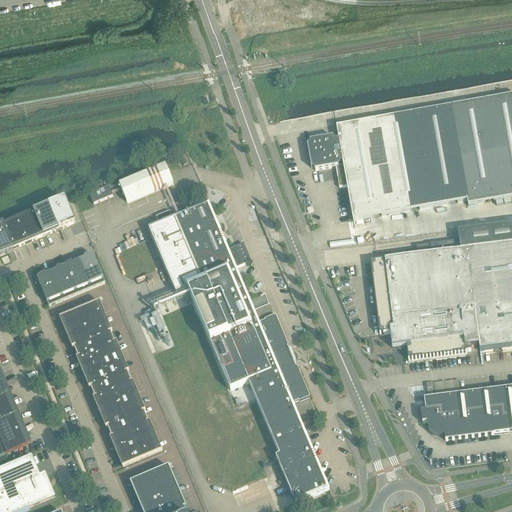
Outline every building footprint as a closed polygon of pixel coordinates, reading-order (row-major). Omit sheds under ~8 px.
[(308,146),(307,146),(311,169),(312,169),(315,171),(315,172),(334,169),(335,168),(339,190),(347,188),(347,190),(353,223),(467,202),(468,207),(511,199),(511,97),(337,129),(336,129),(338,135),(339,141),(336,141),(333,139),(333,138),(310,142),(310,143),(308,146)] [(119,186),(127,204),(173,185),(165,167),(119,186)] [(90,197),(94,206),(113,198),(109,189),(90,197)] [(75,224),(65,201),(15,223),(0,228),(0,258),(14,252),(13,250),(75,224)] [(236,270),(228,252),(209,205),(149,230),(176,295),(187,290),(231,392),(249,384),(280,457),(276,459),(296,506),(329,491),(302,427),(317,420),(295,367),(296,366),(298,361),(296,356),(290,353),(289,354),(270,307),(254,313),(236,270)] [(169,212),(156,218),(158,223),(171,218),(169,212)] [(431,256),(371,264),(380,336),(390,335),(392,350),(399,349),(399,350),(400,350),(400,351),(401,351),(402,351),(402,350),(403,350),(403,349),(403,348),(407,348),(408,362),(467,355),(466,350),(479,348),(480,353),(511,348),(511,389),(424,401),(426,412),(421,413),(422,425),(427,424),(428,430),(430,430),(430,433),(435,437),(438,436),(439,438),(445,437),(445,442),(511,434),(511,226),(458,233),(459,243),(430,246),(431,256)] [(244,245),(228,252),(236,270),(251,264),(244,245)] [(85,261),(79,263),(91,291),(105,285),(99,270),(97,267),(97,266),(93,257),(85,259),(85,261)] [(72,264),(65,269),(77,296),(91,291),(79,263),(73,266),(72,264)] [(57,272),(52,275),(63,302),(77,296),(65,269),(57,270),(57,272)] [(63,302),(52,275),(45,277),(44,275),(39,279),(37,280),(41,290),(42,290),(43,293),(43,294),(49,308),(63,302)] [(100,303),(81,311),(85,322),(104,314),(100,303)] [(81,311),(60,320),(64,331),(85,322),(81,311)] [(104,314),(85,322),(89,332),(108,324),(104,314)] [(85,322),(64,331),(68,341),(89,332),(85,322)] [(108,324),(89,332),(94,341),(111,334),(112,334),(108,324)] [(89,332),(68,341),(72,350),(74,350),(94,341),(89,332)] [(94,341),(98,351),(115,344),(111,334),(94,341)] [(74,350),(78,360),(98,351),(94,341),(74,350)] [(115,344),(98,351),(102,361),(121,353),(117,343),(115,344)] [(78,360),(76,360),(81,370),(102,361),(98,351),(78,360)] [(121,353),(102,361),(106,371),(125,363),(121,353)] [(102,361),(81,370),(85,380),(106,371),(102,361)] [(125,363),(106,371),(110,381),(127,374),(129,373),(125,363)] [(106,371),(85,380),(89,390),(91,390),(110,381),(106,371)] [(110,381),(115,391),(132,384),(127,374),(110,381)] [(91,390),(95,400),(115,391),(110,381),(91,390)] [(132,384),(115,391),(119,401),(137,393),(133,383),(132,384)] [(0,401),(10,398),(6,388),(3,389),(0,390),(0,401)] [(95,400),(93,400),(97,410),(119,401),(115,391),(95,400)] [(137,393),(119,401),(123,411),(142,403),(137,393)] [(0,401),(0,413),(1,413),(1,412),(11,408),(14,407),(10,398),(0,401)] [(119,401),(97,410),(102,420),(123,411),(119,401)] [(142,403),(123,411),(127,421),(144,414),(146,413),(142,403)] [(0,448),(4,447),(24,439),(27,438),(25,435),(23,430),(21,425),(19,420),(14,407),(11,408),(1,412),(1,413),(0,413),(0,448)] [(123,411),(102,420),(106,430),(107,429),(127,421),(123,411)] [(127,421),(131,431),(148,424),(144,414),(127,421)] [(107,429),(112,439),(131,431),(127,421),(107,429)] [(148,424),(131,431),(136,441),(154,433),(150,423),(148,424)] [(112,439),(110,440),(114,450),(136,441),(131,431),(112,439)] [(154,433),(136,441),(140,451),(158,443),(154,433)] [(0,460),(6,458),(8,457),(31,448),(27,438),(24,439),(4,447),(0,448),(0,460)] [(136,441),(114,450),(118,460),(140,451),(136,441)] [(158,443),(140,451),(144,461),(163,454),(158,443)] [(140,451),(118,460),(123,470),(144,461),(140,451)] [(40,478),(32,458),(0,471),(0,511),(27,511),(56,500),(45,476),(40,478)] [(169,468),(150,476),(154,487),(173,479),(169,468)] [(150,476),(130,485),(135,495),(154,487),(150,476)] [(173,479),(154,487),(159,497),(178,489),(173,479)] [(154,487),(135,495),(139,505),(159,497),(154,487)] [(178,489),(159,497),(163,507),(182,499),(178,489)] [(159,497),(139,505),(142,511),(150,511),(163,507),(159,497)] [(182,499),(163,507),(164,511),(178,511),(184,510),(186,509),(182,499)]
